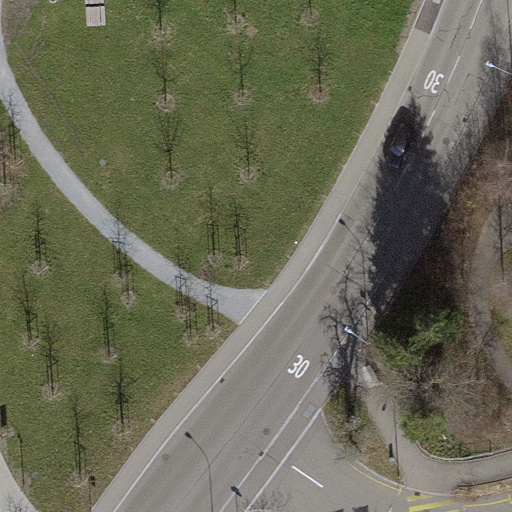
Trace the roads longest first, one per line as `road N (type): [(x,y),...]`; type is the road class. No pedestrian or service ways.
road 1 (tertiary): [(239,431),(374,225),(485,0)]
road 2 (residential): [(239,431),(356,511)]
